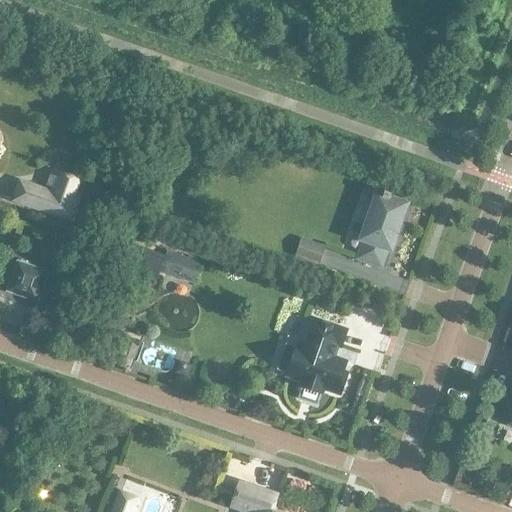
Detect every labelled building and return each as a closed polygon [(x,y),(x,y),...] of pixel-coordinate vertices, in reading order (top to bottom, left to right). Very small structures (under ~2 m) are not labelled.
[(79,181),(54,173),(47,191),(39,189),(33,208),(71,221),(80,195),(75,193),(79,181)] [(397,231),(399,224),(400,223),(399,223),(406,205),(389,199),(390,195),(384,192),(383,197),(377,195),(362,240),(365,241),(358,259),(381,267),(387,249),(390,250),(396,232),(397,232),(397,231)] [(302,239),(296,256),(307,260),(309,255),(320,259),(324,247),(302,239)] [(146,250),(142,261),(160,267),(159,272),(178,279),(182,269),(197,274),(201,264),(166,252),(164,256),(146,250)] [(48,272),(17,262),(7,292),(37,302),(48,272)] [(298,346),(287,376),(305,382),(299,398),(316,404),(322,388),(340,394),(347,374),(342,372),(346,362),(331,357),(333,351),(334,351),(335,351),(336,351),(337,346),(341,347),(346,331),(313,319),(303,348),(298,346)] [(498,476),(494,489),(502,492),(507,479),(498,476)] [(277,496),(240,483),(232,507),(247,511),(274,511),(271,511),(277,496)] [(122,493),(116,509),(124,511),(135,511),(140,500),(122,493)]
